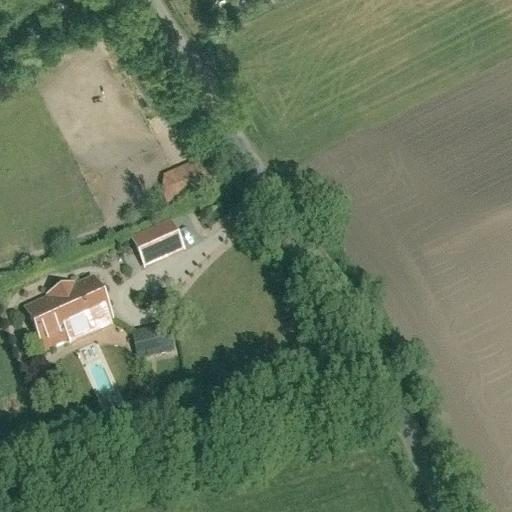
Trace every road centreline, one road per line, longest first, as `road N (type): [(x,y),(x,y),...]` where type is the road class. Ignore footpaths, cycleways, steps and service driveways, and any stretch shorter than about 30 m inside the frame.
road 1 (unclassified): [(145,0),(389,390),(442,511)]
road 2 (track): [(11,511),(389,390)]
